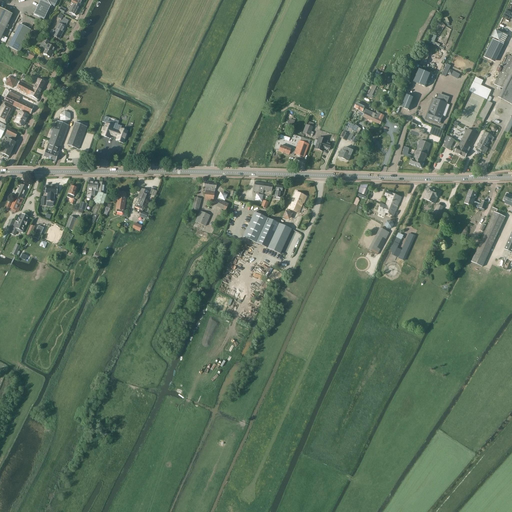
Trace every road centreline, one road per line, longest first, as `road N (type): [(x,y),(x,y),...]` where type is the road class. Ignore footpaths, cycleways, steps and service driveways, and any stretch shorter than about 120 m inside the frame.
road 1 (secondary): [(511,178),(24,171)]
road 2 (unclassified): [(11,164),(89,0)]
